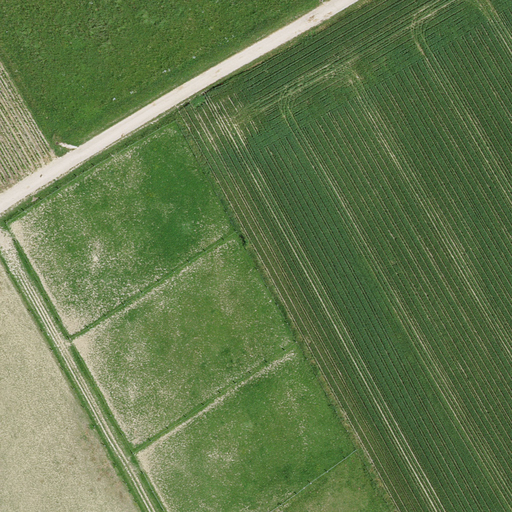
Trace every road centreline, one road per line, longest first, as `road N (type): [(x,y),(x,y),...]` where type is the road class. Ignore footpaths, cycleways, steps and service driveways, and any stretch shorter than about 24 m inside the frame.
road 1 (track): [(0,204),(347,0)]
road 2 (track): [(0,236),(152,511)]
